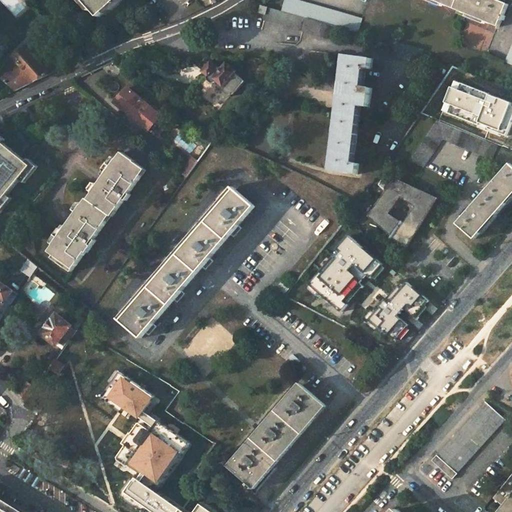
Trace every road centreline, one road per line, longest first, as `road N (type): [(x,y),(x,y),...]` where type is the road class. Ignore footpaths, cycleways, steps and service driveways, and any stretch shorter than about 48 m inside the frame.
road 1 (residential): [(279,511),(511,244)]
road 2 (residential): [(233,0),(0,107)]
road 3 (residential): [(404,469),(511,349)]
